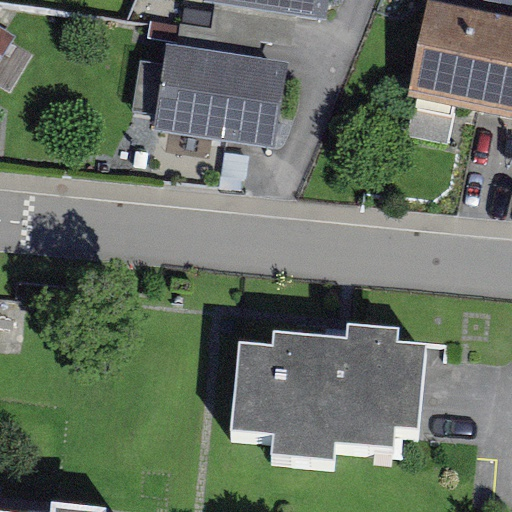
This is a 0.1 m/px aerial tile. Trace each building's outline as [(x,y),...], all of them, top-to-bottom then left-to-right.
[(338,0),(213,0),(212,13),(333,31),(338,0)] [(511,25),(435,11),(416,108),(511,127),(511,25)] [(0,24),(0,78),(22,36),(0,24)] [(296,73),(175,55),(172,70),(164,124),(161,143),(282,161),(296,73)] [(141,120),(164,124),(172,70),(149,67),(141,120)] [(273,350),(272,361),(239,359),(233,449),(276,452),(275,473),(334,477),(335,462),(396,466),(397,448),(419,450),(425,366),(396,363),(397,347),(349,343),(348,355),(273,350)]
